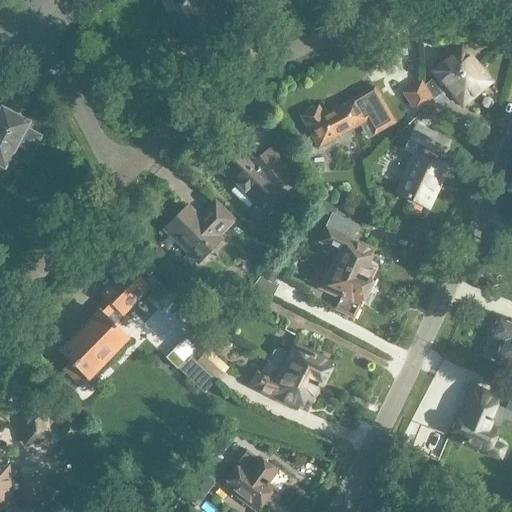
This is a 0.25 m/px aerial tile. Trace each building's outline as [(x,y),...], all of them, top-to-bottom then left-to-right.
[(219,0),(161,0),(184,41),(229,18),(219,0)] [(423,86),(428,94),(429,94),(433,99),(474,65),(471,61),(470,59),(466,54),(464,53),(460,49),(433,72),(436,76),(423,86)] [(480,71),(478,69),(474,65),(433,99),(442,109),(449,103),(443,96),(449,91),(461,105),(489,82),(485,78),(484,75),(480,71)] [(432,101),(428,94),(423,86),(420,82),(402,94),(414,112),(432,101)] [(303,115),(300,116),(317,148),(365,122),(372,135),(393,122),(373,87),(361,94),(326,114),(323,108),(320,111),(317,106),(314,108),(311,107),(303,111),(303,115)] [(0,165),(3,167),(11,152),(26,160),(38,138),(23,130),(26,124),(2,111),(0,114),(0,165)] [(414,127),(408,141),(419,147),(433,153),(433,152),(440,138),(414,127)] [(419,147),(396,195),(426,208),(433,192),(436,185),(444,168),(435,164),(439,155),(433,152),(433,153),(419,147)] [(247,152),(224,175),(238,189),(233,195),(250,212),(256,207),(257,208),(261,205),(280,186),(284,190),(296,181),(291,175),(270,149),(272,153),(264,160),(262,158),(257,163),(247,152)] [(331,264),(370,282),(372,277),(369,276),(374,266),(366,262),(371,251),(348,241),(354,228),(330,216),(334,208),(315,200),(307,210),(326,217),(321,228),(325,230),(320,242),(337,250),(331,264)] [(187,207),(164,230),(188,253),(182,258),(190,266),(196,261),(198,263),(220,240),(217,236),(232,221),(250,239),(251,238),(213,201),(212,202),(214,203),(199,218),(187,207)] [(370,282),(331,264),(319,288),(339,297),(334,309),(353,318),(370,282)] [(250,287),(269,297),(275,287),(270,284),(277,270),(266,265),(258,278),(257,278),(250,287)] [(118,320),(145,290),(122,268),(94,296),(101,303),(79,325),(82,328),(58,353),(68,363),(62,368),(79,385),(109,355),(113,359),(128,343),(103,319),(109,312),(118,320)] [(263,310),(269,297),(250,287),(242,299),(263,310)] [(511,365),(511,323),(497,317),(488,338),(500,343),(494,358),(511,365)] [(267,362),(319,387),(331,364),(293,345),(287,357),(273,350),(267,362)] [(191,364),(212,383),(224,369),(204,351),(191,364)] [(212,383),(191,364),(183,356),(168,372),(180,382),(182,379),(200,396),(212,383)] [(319,387),(267,362),(266,362),(259,375),(257,374),(253,382),(249,380),(247,384),(296,409),(301,398),(309,402),(316,388),(319,389),(319,387)] [(452,433),(450,437),(485,451),(484,453),(499,459),(504,448),(489,442),(488,443),(480,439),(484,428),(486,429),(490,420),(488,419),(496,400),(471,389),(457,422),(453,424),(451,429),(452,433)] [(43,410),(21,412),(25,444),(47,441),(43,410)] [(68,422),(54,436),(65,446),(78,431),(68,422)] [(255,509),(271,489),(267,485),(269,482),(267,480),(274,471),(258,459),(251,469),(245,470),(239,466),(224,485),(255,509)] [(184,480),(203,495),(212,483),(194,468),(184,480)] [(22,480),(21,469),(7,470),(6,469),(0,469),(0,508),(11,507),(10,499),(22,497),(23,505),(40,503),(37,479),(22,480)] [(194,507),(203,495),(184,480),(175,493),(194,507)]
